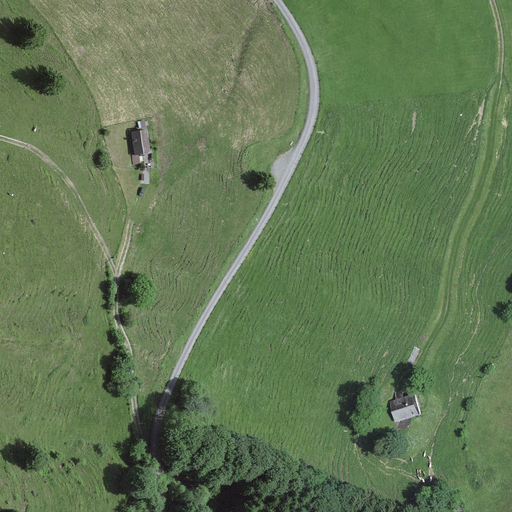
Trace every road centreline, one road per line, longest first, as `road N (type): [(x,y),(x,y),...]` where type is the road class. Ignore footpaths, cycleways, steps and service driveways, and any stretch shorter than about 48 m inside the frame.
road 1 (track): [(276,0),(314,69),(311,119),(292,171),(183,356),(160,421),(159,511)]
road 2 (track): [(495,0),(506,34),(499,124),(481,199),(463,233),(451,312),(404,393)]
road 3 (track): [(154,463),(134,415),(131,353),(103,243),(64,170),(0,136)]
